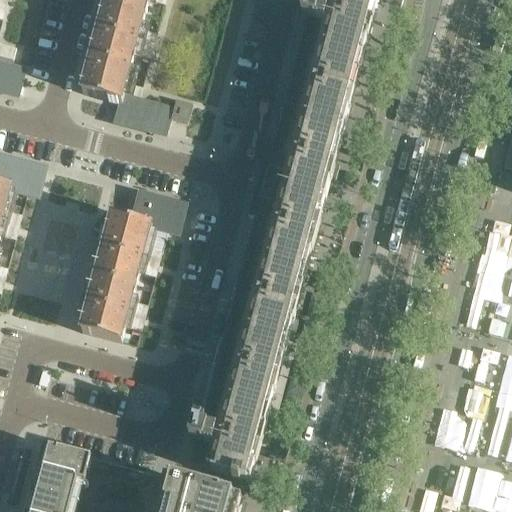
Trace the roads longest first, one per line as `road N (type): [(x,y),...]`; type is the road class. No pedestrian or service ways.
road 1 (secondary): [(438,0),(298,511)]
road 2 (secondary): [(355,511),(494,0)]
road 3 (residential): [(15,402),(169,442),(185,381)]
road 4 (residential): [(185,381),(31,342),(15,402)]
road 5 (residential): [(185,381),(237,180)]
road 6 (residential): [(237,180),(47,130)]
road 7 (residential): [(283,0),(237,180)]
road 8 (residential): [(47,130),(82,0)]
